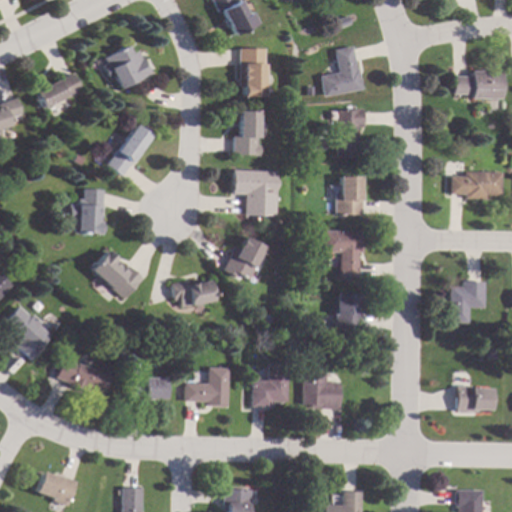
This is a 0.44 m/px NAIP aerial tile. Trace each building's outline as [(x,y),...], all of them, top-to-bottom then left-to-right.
[(234,0),(243,15),(247,12),(253,22),(230,36),(216,12),(215,12),(208,0),(234,0)] [(128,53),(134,50),(137,56),(139,56),(148,73),(145,75),(145,74),(116,89),(110,77),(106,79),(99,65),(103,63),(100,58),(124,45),(128,53)] [(353,69),(355,69),(359,89),(321,97),(317,76),(336,73),(331,50),(348,46),(353,69)] [(260,97),(239,97),(239,86),(235,86),(235,48),(261,48),(260,97)] [(499,99),(469,99),(469,95),(451,95),(451,76),(469,77),(469,71),(499,71),(499,99)] [(78,89),(40,109),(31,92),(54,80),(55,81),(70,74),(78,89)] [(19,113),(8,116),(10,124),(0,127),(0,102),(14,98),(19,113)] [(359,127),(356,127),(355,158),(333,158),(334,109),(360,109),(359,127)] [(256,124),(254,124),(254,139),(253,139),(252,145),(255,145),(255,155),(228,155),(229,137),(234,137),(234,111),(257,111),(256,124)] [(146,135),(117,176),(102,165),(131,124),(146,135)] [(54,141),(50,146),(44,141),(48,136),(54,141)] [(270,215),(239,215),(240,194),(227,194),(227,170),(271,171),(270,215)] [(498,195),(483,195),(483,199),(462,199),(462,194),(447,194),(447,176),(461,177),(461,172),(499,173),(498,195)] [(358,215),(331,215),(331,195),(335,195),(336,176),(358,177),(358,215)] [(99,190),(96,235),(72,234),(74,199),(78,199),(79,189),(99,190)] [(307,220),(298,220),(298,212),(307,211),(307,220)] [(359,253),(355,253),(354,278),(336,278),(336,252),(319,252),(319,231),(359,231),(359,253)] [(259,247),(243,279),(233,274),(232,278),(218,270),(231,245),(235,247),(240,237),(259,247)] [(121,268),(123,265),(138,278),(119,300),(86,270),(98,256),(97,255),(101,250),(121,268)] [(199,283),(208,281),(212,300),(176,308),(174,300),(169,301),(166,284),(181,281),(182,286),(191,284),(190,282),(198,280),(199,283)] [(480,282),(479,308),(465,308),(464,323),(444,322),(445,287),(457,287),(457,281),(480,282)] [(356,294),(355,308),(358,308),(358,331),(330,330),(331,293),(356,294)] [(24,316),(27,314),(36,322),(33,325),(45,335),(35,346),(37,348),(25,361),(10,347),(15,342),(5,333),(8,330),(0,323),(0,319),(13,306),(24,316)] [(309,337),(302,340),(298,333),(305,329),(309,337)] [(72,365),(72,363),(104,376),(96,397),(81,391),(80,393),(62,385),(63,383),(50,378),(57,359),(72,365)] [(281,402),(267,402),(267,408),(246,407),(246,380),(262,380),(262,365),(282,365),(281,402)] [(222,406),(201,406),(201,402),(179,402),(179,383),(202,383),(203,368),(222,368),(222,406)] [(320,382),(334,382),(334,409),(305,409),(305,405),(297,404),(298,372),(320,372),(320,382)] [(138,378),(159,378),(159,399),(146,399),(146,404),(123,404),(123,376),(138,376),(138,378)] [(467,389),(486,388),(486,410),(473,410),(473,412),(452,412),(452,385),(467,385),(467,389)] [(49,476),(50,474),(70,481),(61,506),(46,501),(47,499),(29,492),(37,472),(49,476)] [(135,511),(116,511),(117,488),(133,488),(136,488),(135,511)] [(245,490),(244,505),(242,505),(242,511),(220,511),(217,511),(218,489),(245,490)] [(477,504),(487,504),(487,511),(452,511),(452,507),(450,507),(450,490),(477,491),(477,504)] [(355,511),(318,511),(318,505),(338,505),(338,492),(356,492),(355,511)]
